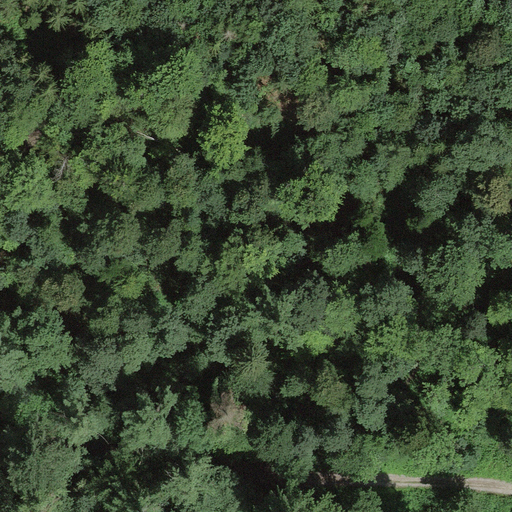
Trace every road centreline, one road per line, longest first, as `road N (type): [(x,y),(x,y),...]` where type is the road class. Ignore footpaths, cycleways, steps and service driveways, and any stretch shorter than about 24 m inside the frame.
road 1 (track): [(249,511),(256,499),(511,492)]
road 2 (track): [(0,473),(193,480),(217,511)]
road 3 (track): [(140,0),(87,49),(0,161)]
